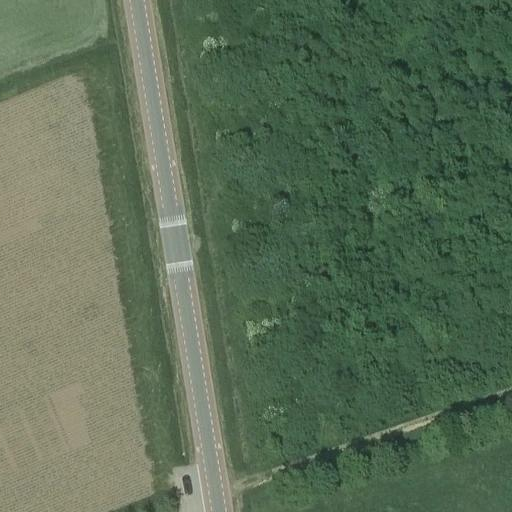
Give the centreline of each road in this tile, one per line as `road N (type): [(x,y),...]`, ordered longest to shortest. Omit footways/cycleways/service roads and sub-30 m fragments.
road 1 (tertiary): [(207,511),(132,0)]
road 2 (track): [(511,392),(204,494)]
